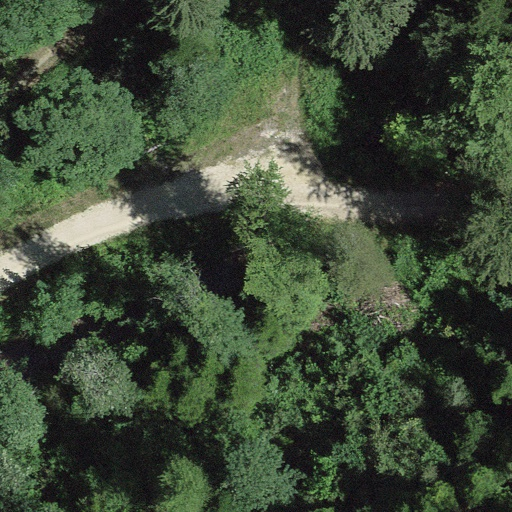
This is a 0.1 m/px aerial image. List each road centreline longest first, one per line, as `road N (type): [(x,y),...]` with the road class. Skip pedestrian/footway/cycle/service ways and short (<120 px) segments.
road 1 (track): [(0,269),(34,242),(185,196),(299,191),(429,204),(511,197)]
road 2 (track): [(0,124),(163,0)]
